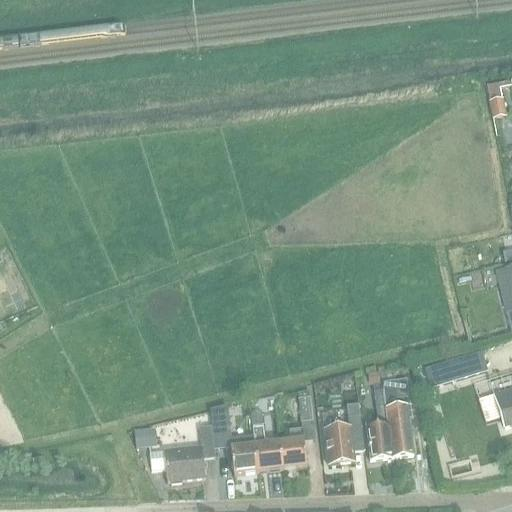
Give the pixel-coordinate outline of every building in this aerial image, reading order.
[(491,120),(505,118),(503,101),(501,101),(499,89),(511,87),(511,85),(511,82),(486,86),(491,120)] [(509,335),(511,334),(511,267),(494,272),(509,335)] [(499,370),(511,366),(511,343),(493,349),(499,370)] [(382,385),(383,393),(391,460),(413,458),(409,422),(397,424),(394,401),(409,399),(407,382),(382,385)] [(504,430),(511,427),(511,392),(494,398),(504,430)] [(391,460),(383,393),(374,394),(378,425),(365,427),(369,463),(391,460)] [(300,424),(311,423),(309,399),(297,400),(298,402),(288,403),(290,420),(299,419),(300,424)] [(200,449),(149,455),(151,473),(165,471),(166,485),(205,481),(203,461),(214,460),(211,435),(229,433),(228,430),(238,429),(236,413),(226,414),(226,411),(210,413),(211,428),(198,429),(200,449)] [(250,414),(254,447),(257,474),(258,474),(259,475),(281,472),(278,444),(267,446),(267,442),(263,443),(260,413),(250,414)] [(360,417),(345,419),(347,429),(330,431),(329,419),(327,419),(327,415),(322,416),(328,467),(354,464),(353,454),(364,453),(360,417)] [(133,433),(135,451),(156,448),(154,430),(133,433)] [(289,443),(278,444),(281,472),(305,470),(301,433),(288,434),(289,443)] [(254,447),(243,448),(242,439),(229,440),(233,477),(259,475),(258,474),(257,474),(254,447)]
